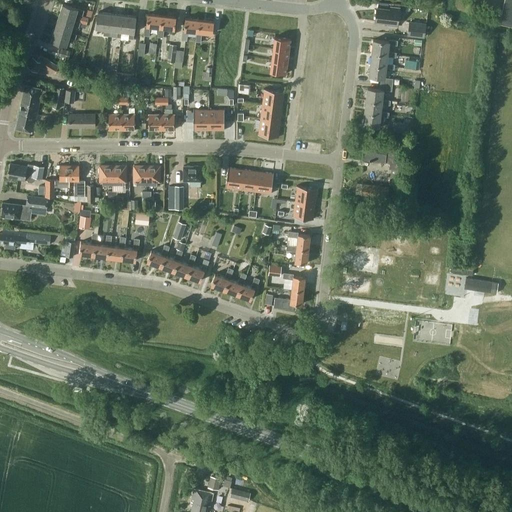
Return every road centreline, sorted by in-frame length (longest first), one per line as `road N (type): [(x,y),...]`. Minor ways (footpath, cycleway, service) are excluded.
road 1 (primary): [(463,511),(0,338)]
road 2 (residential): [(339,159),(218,146),(0,145)]
road 3 (residential): [(319,320),(299,336),(161,285),(0,265)]
road 4 (unclassified): [(161,511),(169,467),(159,449),(0,389)]
road 5 (residential): [(339,159),(354,35),(336,1)]
road 6 (residential): [(319,320),(339,159)]
road 7 (residential): [(0,145),(45,0)]
